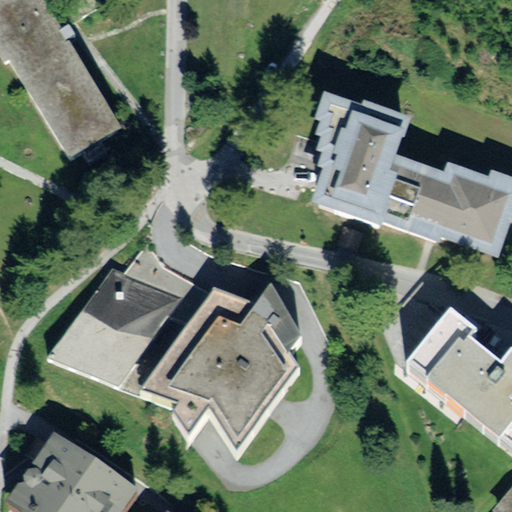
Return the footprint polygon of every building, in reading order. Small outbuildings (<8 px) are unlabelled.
[(0,49),(74,171),(125,140),(69,48),(39,0),(9,0),(0,6),(0,49)] [(39,0),(69,48),(82,41),(86,15),(94,0),(39,0)] [(416,135),(332,106),(307,176),(323,181),(311,217),(387,244),(392,231),(502,270),(511,240),(511,185),(495,179),(492,188),(454,175),(451,184),(405,168),(416,135)] [(275,301),(141,256),(124,281),(111,276),(49,368),(178,417),(200,453),(216,434),(232,463),(247,472),(308,376),(275,301)] [(484,341),(453,318),(410,375),(511,452),(511,374),(509,378),(475,353),(484,341)] [(131,511),(139,501),(56,447),(14,511),(131,511)] [(511,511),(511,501),(503,511),(511,511)]
